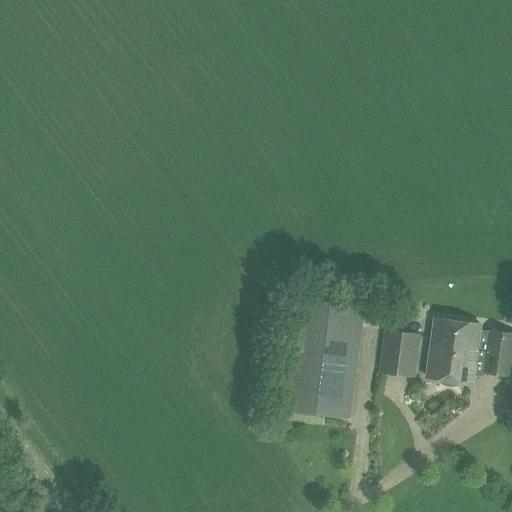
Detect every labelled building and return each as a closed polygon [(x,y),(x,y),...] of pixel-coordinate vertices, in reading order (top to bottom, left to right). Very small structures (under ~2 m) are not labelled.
[(286,407),(349,416),(365,304),(302,295),(286,407)] [(404,319),(420,319),(420,307),(403,307),(404,319)] [(436,317),(433,339),(427,376),(473,383),(481,324),(436,317)] [(381,370),(415,375),(420,335),(386,330),(381,370)] [(482,371),(511,375),(511,333),(488,331),(482,371)]
